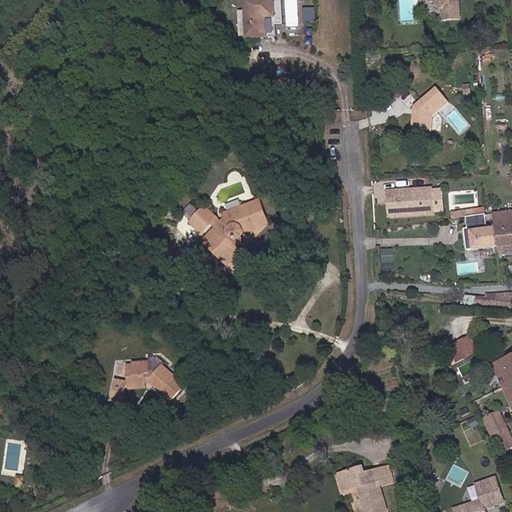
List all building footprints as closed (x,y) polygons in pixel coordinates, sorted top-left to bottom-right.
[(272,0),(245,0),(248,38),(275,36),(272,0)] [(295,0),(272,0),(275,36),(292,35),(299,29),(298,2),(295,0)] [(425,0),(440,9),(441,19),(459,18),(457,0),(425,0)] [(304,8),(305,23),(317,21),(316,7),(304,8)] [(450,104),(439,89),(413,108),(411,131),(430,133),(434,118),(450,104)] [(431,190),(388,193),(389,218),(433,215),(431,190)] [(203,242),(211,249),(207,253),(216,261),(222,254),(230,262),(240,252),(235,241),(238,238),(236,232),(240,230),(241,234),(262,226),(253,203),(218,216),(221,223),(203,242)] [(511,225),(511,210),(493,212),(495,228),(511,225)] [(212,223),(201,213),(187,228),(199,238),(212,223)] [(511,242),(511,225),(495,228),(496,245),(511,242)] [(496,245),(495,228),(469,230),(470,247),(496,245)] [(199,247),(207,253),(211,249),(203,242),(199,247)] [(224,269),(230,262),(222,254),(216,261),(224,269)] [(511,295),(471,293),(470,305),(511,308),(511,295)] [(477,349),(470,334),(456,340),(463,355),(477,349)] [(463,355),(456,340),(447,345),(454,360),(463,355)] [(147,369),(155,369),(161,363),(160,363),(164,358),(157,351),(144,352),(145,358),(147,369)] [(511,355),(494,363),(511,402),(511,355)] [(192,392),(161,363),(155,369),(147,369),(145,358),(128,359),(129,363),(129,371),(123,372),(124,380),(108,380),(107,399),(120,400),(120,386),(126,386),(126,390),(142,388),(142,382),(147,381),(178,410),(192,392)] [(121,364),(123,372),(129,371),(129,363),(121,364)] [(510,433),(503,418),(492,422),(498,438),(510,433)] [(370,475),(367,466),(342,473),(348,489),(362,485),(369,511),(380,511),(389,510),(382,485),(397,480),(392,465),(370,475)] [(489,511),(488,509),(490,506),(506,500),(498,477),(479,483),(484,499),(457,509),(457,511),(489,511)] [(18,492),(22,483),(16,480),(12,489),(18,492)]
